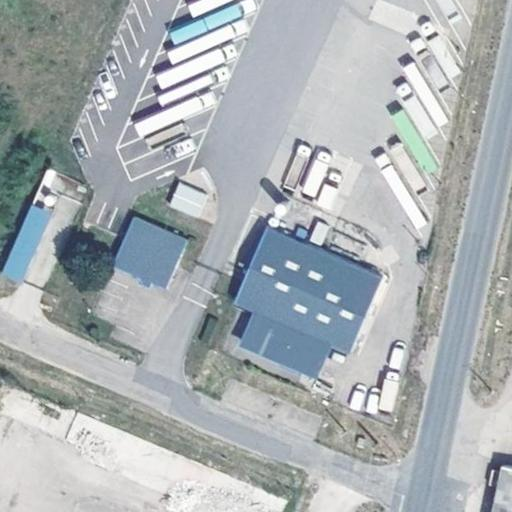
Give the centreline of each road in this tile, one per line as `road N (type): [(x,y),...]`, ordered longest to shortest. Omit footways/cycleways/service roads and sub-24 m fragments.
road 1 (unclassified): [(0,322),(421,502)]
road 2 (unclassified): [(421,502),(511,80)]
